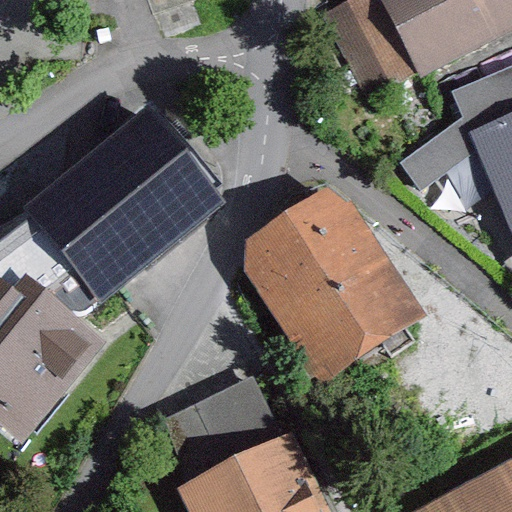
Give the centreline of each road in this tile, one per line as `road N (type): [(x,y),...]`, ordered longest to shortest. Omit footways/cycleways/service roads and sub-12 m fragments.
road 1 (residential): [(70,511),(217,249),(273,117),(273,59)]
road 2 (residential): [(273,59),(178,56),(121,68),(0,151)]
